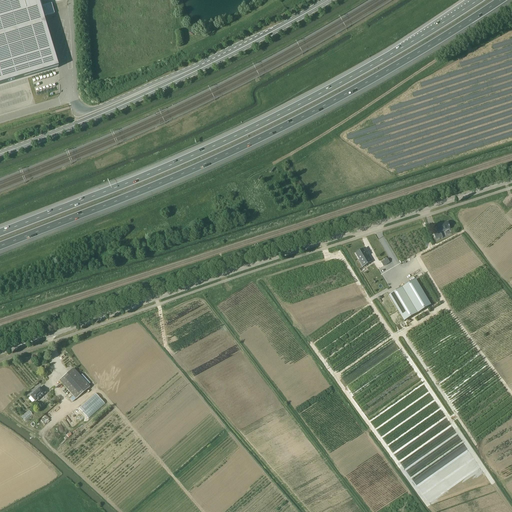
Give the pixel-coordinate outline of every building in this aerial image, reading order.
[(41,0),(0,0),(0,84),(58,67),(43,16),(54,13),(51,3),(43,5),(41,0)] [(438,232),(434,233),(436,241),(440,239),(439,235),(438,233),(439,233),(450,229),(448,222),(437,225),(437,226),(438,232)] [(359,261),(362,267),(372,261),(369,255),(370,255),(366,248),(356,254),(360,260),(359,261)] [(380,260),(384,266),(390,262),(386,256),(380,260)] [(402,288),(389,296),(404,322),(431,305),(416,280),(402,288)] [(76,400),(90,388),(73,369),(59,381),(76,400)] [(45,394),(39,388),(30,396),(35,402),(45,394)]
